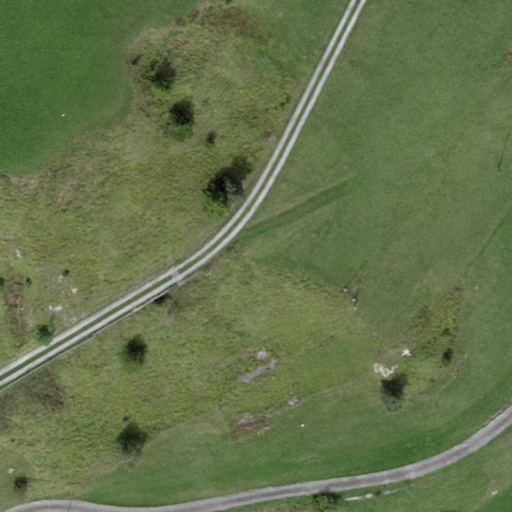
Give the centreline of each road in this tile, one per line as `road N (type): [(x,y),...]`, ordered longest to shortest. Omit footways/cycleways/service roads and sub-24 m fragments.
road 1 (track): [(0,378),(215,245),(274,165),(357,0)]
road 2 (track): [(186,511),(426,468),(511,414)]
